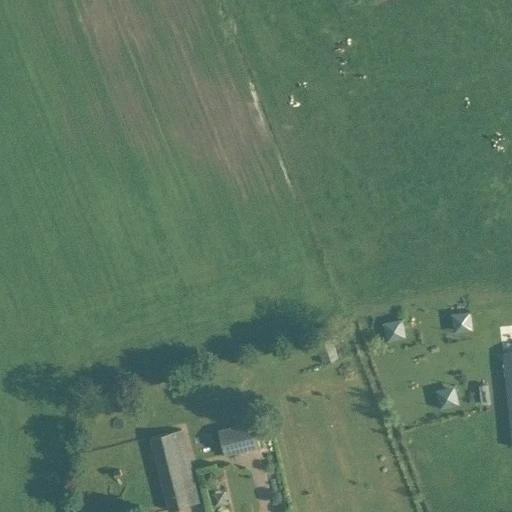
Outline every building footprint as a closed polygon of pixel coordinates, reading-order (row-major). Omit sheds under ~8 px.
[(448,311),(450,330),(469,328),(467,309),(448,311)] [(376,322),(381,341),(402,335),(397,316),(376,322)] [(332,337),(316,343),(323,363),(339,357),(332,337)] [(511,351),(503,352),(511,440),(511,351)] [(436,407),(457,402),(452,383),(432,388),(436,407)] [(120,409),(106,418),(117,436),(131,427),(120,409)] [(218,429),(225,455),(261,446),(254,419),(218,429)] [(151,437),(169,509),(201,501),(183,429),(151,437)] [(226,491),(213,493),(216,507),(229,504),(226,491)]
